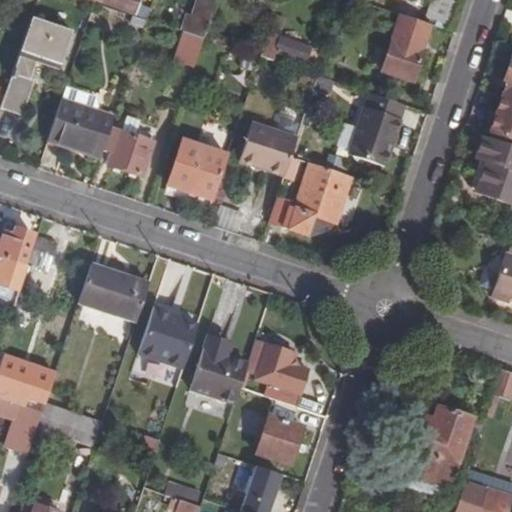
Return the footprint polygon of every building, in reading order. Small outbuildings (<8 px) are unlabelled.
[(86,0),(86,2),(91,3),(92,0),(139,15),(143,0),(86,0)] [(185,24),(182,34),(200,40),(211,7),(196,2),(191,15),(189,20),(185,24)] [(431,11),(428,19),(448,25),(451,18),(431,11)] [(270,15),(256,59),(272,64),(275,54),(303,62),(307,48),(278,38),(284,20),(270,15)] [(389,42),(378,75),(409,86),(419,53),(418,52),(426,26),(397,17),(389,42)] [(27,20),(0,102),(0,127),(9,131),(18,104),(24,106),(32,82),(29,81),(36,60),(58,67),(69,33),(27,20)] [(200,40),(182,34),(173,63),(191,69),(200,40)] [(382,39),(371,73),(378,75),(389,42),(382,39)] [(511,143),(511,63),(507,61),(500,82),(504,83),(485,134),(511,143)] [(330,84),(334,71),(317,66),(313,78),(328,83),(330,84)] [(324,95),(328,83),(313,78),(309,90),(324,95)] [(62,89),(44,143),(98,160),(102,150),(108,131),(111,121),(93,115),(95,109),(94,100),(62,89)] [(402,108),(366,96),(346,157),(381,169),(402,108)] [(279,179),(292,142),(247,126),(235,160),(263,169),(261,173),(279,179)] [(110,152),(105,167),(139,180),(151,145),(135,140),(118,134),(108,131),(102,150),(110,152)] [(481,161),(470,192),(488,198),(491,190),(508,195),(511,182),(511,152),(478,141),(471,158),(481,161)] [(181,143),(166,186),(209,200),(224,157),(181,143)] [(263,169),(235,160),(234,165),(261,173),(263,169)] [(286,160),(279,179),(288,182),(295,163),(286,160)] [(295,163),(288,182),(298,185),(304,166),(295,163)] [(304,166),(298,185),(289,211),(285,210),(286,206),(272,201),(263,226),(301,237),(308,236),(317,234),(325,231),(332,223),(345,180),(304,166)] [(491,190),(488,198),(505,204),(508,195),(491,190)] [(236,213),(217,207),(211,226),(230,232),(236,213)] [(2,227),(0,234),(10,238),(13,232),(2,227)] [(19,267),(29,237),(13,232),(10,238),(0,234),(0,287),(16,293),(23,269),(19,267)] [(34,238),(25,265),(43,272),(52,245),(34,238)] [(511,245),(509,245),(504,258),(502,257),(487,300),(505,306),(507,301),(511,302),(511,245)] [(87,267),(74,306),(132,324),(144,285),(87,267)] [(441,288),(449,308),(460,304),(451,284),(441,288)] [(180,371),(195,326),(179,321),(180,319),(151,309),(135,356),(180,371)] [(227,345),(204,337),(202,342),(220,348),(217,358),(223,359),(226,350),(227,345)] [(186,391),(230,406),(243,366),(223,359),(217,358),(220,348),(202,342),(186,391)] [(251,342),(242,372),(246,374),(253,376),(250,382),(264,387),(261,398),(294,409),(305,375),(292,370),(287,362),(290,356),(251,342)] [(0,401),(18,407),(23,409),(26,399),(43,404),(45,396),(59,351),(51,348),(43,372),(35,369),(34,371),(32,380),(8,373),(7,375),(0,372),(0,401)] [(0,361),(0,362),(0,372),(7,375),(8,373),(32,380),(34,371),(0,361)] [(242,372),(236,389),(244,392),(247,381),(246,374),(242,372)] [(511,377),(498,372),(490,399),(507,404),(511,388),(511,377)] [(45,396),(43,404),(59,410),(62,401),(45,396)] [(39,414),(31,438),(52,445),(53,446),(56,437),(80,445),(92,449),(100,423),(59,410),(43,404),(39,414)] [(18,407),(4,449),(25,457),(29,445),(31,438),(39,414),(23,409),(18,407)] [(419,430),(402,479),(408,480),(445,493),(463,440),(469,422),(434,411),(426,433),(419,430)] [(267,418),(254,457),(287,468),(299,429),(267,418)] [(469,422),(463,440),(475,443),(481,426),(469,422)] [(141,437),(137,447),(153,452),(156,442),(141,437)] [(31,438),(29,445),(49,452),(52,445),(31,438)] [(233,486),(245,490),(253,467),(241,463),(233,486)] [(164,487),(162,497),(164,498),(186,506),(192,486),(168,478),(171,469),(158,465),(151,483),(164,487)] [(266,511),(278,477),(253,469),(238,511),(266,511)] [(511,494),(511,486),(484,477),(480,491),(484,492),(485,489),(489,490),(496,493),(511,498),(511,494)] [(408,480),(404,493),(430,502),(432,497),(442,500),(443,497),(445,493),(408,480)] [(462,485),(456,501),(462,503),(467,486),(462,485)] [(192,486),(186,506),(196,510),(199,502),(203,489),(192,486)] [(456,501),(452,511),(505,511),(511,498),(496,493),(489,490),(485,489),(484,492),(480,491),(467,486),(462,503),(456,501)] [(442,500),(438,511),(452,511),(456,501),(443,497),(442,500)] [(58,511),(23,500),(18,511),(58,511)]
